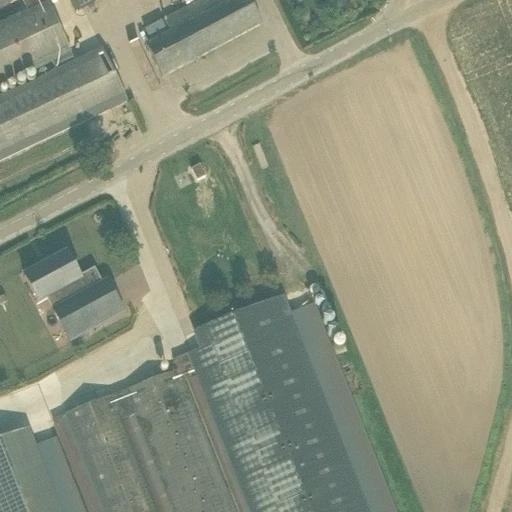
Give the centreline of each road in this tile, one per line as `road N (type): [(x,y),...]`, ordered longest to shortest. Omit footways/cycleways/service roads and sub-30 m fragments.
road 1 (unclassified): [(0,234),(416,9)]
road 2 (track): [(511,266),(416,9)]
